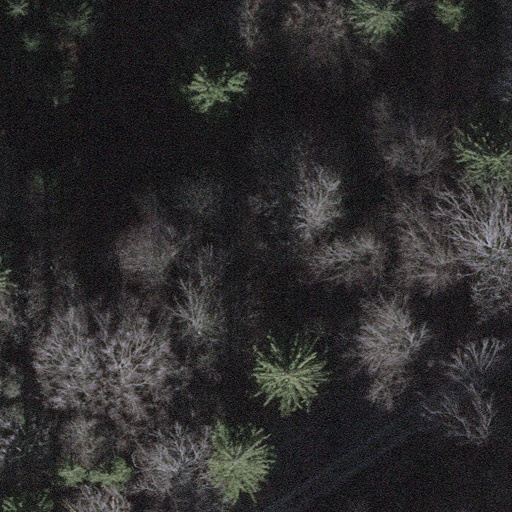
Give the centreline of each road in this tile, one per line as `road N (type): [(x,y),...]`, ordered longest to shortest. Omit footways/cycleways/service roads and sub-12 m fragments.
road 1 (track): [(0,315),(215,205),(511,104)]
road 2 (track): [(511,368),(296,511)]
